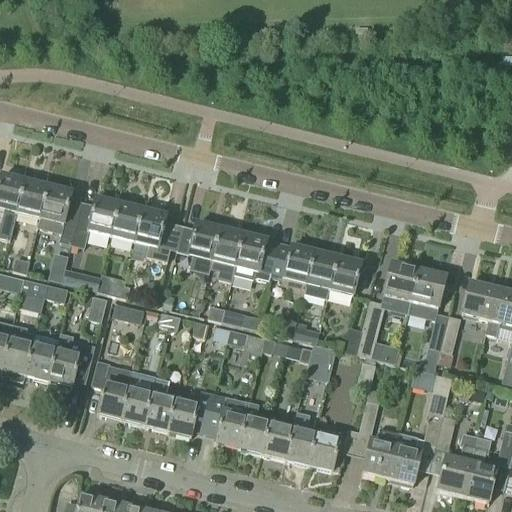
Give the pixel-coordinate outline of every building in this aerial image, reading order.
[(0,187),(0,213),(3,215),(0,226),(0,243),(9,246),(16,218),(24,186),(2,180),(0,187)] [(16,218),(40,224),(48,191),(24,186),(16,218)] [(58,248),(72,251),(82,207),(71,205),(73,197),(48,191),(40,224),(50,226),(48,233),(51,237),(60,239),(58,248)] [(94,210),(82,207),(72,251),(84,254),(89,236),(111,241),(119,209),(96,203),(94,210)] [(111,241),(135,247),(143,215),(119,209),(111,241)] [(168,255),(171,256),(178,231),(166,228),(168,221),(143,215),(135,247),(148,250),(145,263),(165,268),(168,255)] [(184,232),(177,257),(189,260),(191,261),(187,276),(207,281),(208,276),(210,276),(220,234),(196,228),(195,235),(184,232)] [(231,288),(233,282),(243,239),(220,234),(210,276),(218,278),(216,285),(231,288)] [(267,245),(243,239),(233,282),(251,286),(256,284),(269,287),(271,279),(279,249),(267,246),(267,245)] [(291,252),(279,249),(271,279),(282,281),(279,292),(289,294),(287,301),(302,304),(306,289),(314,257),(291,252)] [(306,289),(319,292),(316,304),(325,306),(328,295),(329,295),(337,263),(314,257),(306,289)] [(354,301),(362,269),(337,263),(329,295),(354,301)] [(11,276),(25,280),(28,268),(14,264),(11,276)] [(364,363),(370,365),(384,311),(389,312),(388,315),(409,321),(420,274),(393,268),(383,308),(372,306),(364,337),(361,336),(355,361),(364,363)] [(447,281),(420,274),(409,321),(434,327),(427,354),(438,357),(435,370),(437,371),(449,321),(438,318),(447,281)] [(96,296),(99,282),(85,279),(82,293),(96,296)] [(6,295),(20,298),(23,285),(9,281),(6,295)] [(475,284),(473,287),(471,287),(463,319),(487,325),(484,340),(486,340),(497,293),(485,290),(484,286),(475,284)] [(45,304),(48,291),(23,285),(20,298),(45,304)] [(120,303),(123,290),(108,287),(105,299),(120,303)] [(66,295),(48,291),(45,304),(63,308),(66,295)] [(511,292),(509,296),(497,293),(486,340),(495,342),(497,333),(511,337),(511,333),(511,292)] [(100,328),(106,306),(92,302),(92,303),(81,300),(79,309),(90,312),(86,325),(100,328)] [(173,302),(165,300),(161,313),(169,315),(173,302)] [(22,327),(27,310),(9,305),(4,322),(22,327)] [(221,328),(223,316),(210,312),(208,325),(221,328)] [(146,316),(144,323),(155,326),(157,318),(146,316)] [(170,335),(173,322),(159,318),(156,333),(166,336),(166,334),(170,335)] [(242,321),(239,332),(255,336),(257,324),(242,321)] [(462,324),(449,321),(437,371),(449,373),(462,324)] [(176,336),(179,323),(173,322),(170,335),(176,336)] [(280,342),(292,344),(295,333),(296,328),(284,325),(280,342)] [(192,327),(190,340),(192,341),(204,343),(207,330),(192,327)] [(0,376),(2,377),(13,332),(0,328),(0,376)] [(13,332),(2,377),(11,379),(10,384),(24,387),(26,383),(34,348),(35,342),(26,340),(28,335),(13,332)] [(311,351),(314,352),(315,351),(318,338),(304,335),(295,333),(292,344),(301,347),(311,351)] [(341,358),(355,361),(361,336),(347,333),(341,358)] [(231,337),(228,349),(243,353),(246,340),(231,337)] [(59,338),(55,354),(57,354),(49,388),(73,394),(74,387),(86,390),(95,353),(71,347),(73,342),(59,338)] [(511,341),(499,395),(511,398),(511,392),(511,341)] [(270,360),(274,346),(264,344),(260,357),(270,360)] [(26,383),(49,388),(57,354),(55,354),(34,348),(26,383)] [(314,352),(311,351),(311,355),(301,353),(298,366),(310,369),(314,352)] [(335,356),(315,351),(314,352),(310,369),(316,370),(330,374),(335,356)] [(368,396),(375,366),(370,365),(364,363),(363,368),(361,368),(355,393),(368,396)] [(96,367),(90,391),(105,395),(98,421),(122,427),(134,378),(109,372),(109,370),(96,367)] [(122,427),(146,432),(158,384),(154,383),(150,399),(141,396),(144,381),(134,378),(122,427)] [(435,381),(424,426),(429,427),(423,450),(435,454),(445,413),(444,412),(450,384),(435,381)] [(146,432),(169,438),(177,405),(164,402),(167,386),(158,384),(146,432)] [(195,437),(206,440),(215,402),(199,398),(196,410),(177,405),(169,438),(193,444),(195,437)] [(216,402),(206,440),(218,442),(216,450),(239,456),(250,410),(216,402)] [(372,440),(379,410),(367,407),(360,437),(372,440)] [(250,410),(239,456),(263,461),(271,428),(254,424),(258,411),(251,409),(250,410)] [(453,424),(455,415),(445,413),(435,454),(447,456),(455,425),(453,424)] [(271,428),(263,461),(286,467),(298,418),(295,418),(291,433),(271,428)] [(286,467),(309,473),(318,440),(305,437),(309,421),(298,418),(286,467)] [(509,473),(511,460),(511,430),(506,429),(504,437),(503,436),(495,470),(509,473)] [(388,483),(399,440),(378,435),(375,445),(371,444),(363,477),(388,483)] [(463,501),(477,443),(461,439),(458,452),(461,452),(458,464),(445,461),(437,495),(463,501)] [(318,440),(309,473),(333,479),(341,445),(318,440)] [(410,492),(412,489),(414,490),(422,457),(413,454),(416,444),(399,440),(388,483),(402,487),(403,490),(410,492)] [(488,508),(497,474),(482,470),(484,459),(486,460),(490,446),(477,443),(463,501),(488,508)] [(102,511),(104,506),(81,501),(77,511),(102,511)]
